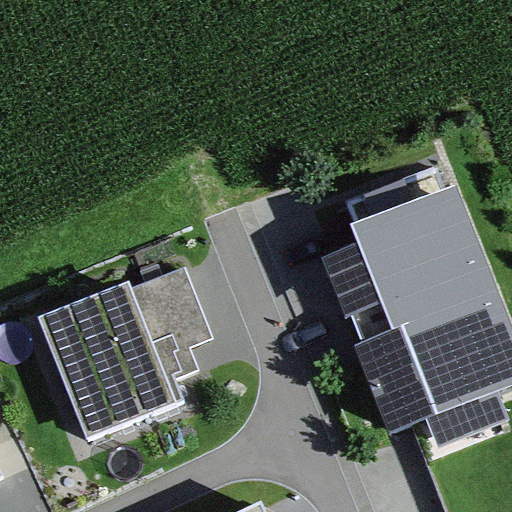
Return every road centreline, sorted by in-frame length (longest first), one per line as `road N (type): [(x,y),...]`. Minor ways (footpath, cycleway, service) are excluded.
road 1 (residential): [(306,428),(223,219)]
road 2 (residential): [(125,511),(306,428)]
